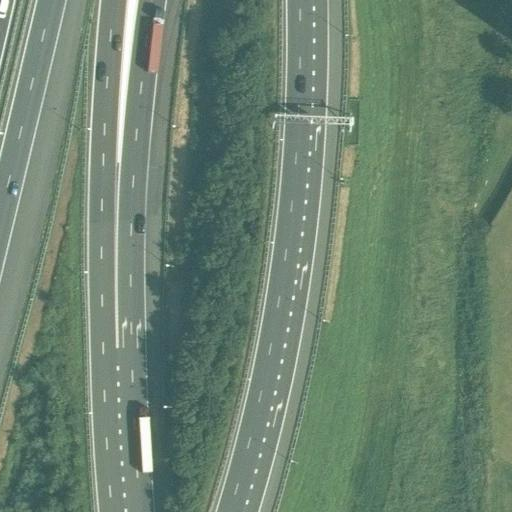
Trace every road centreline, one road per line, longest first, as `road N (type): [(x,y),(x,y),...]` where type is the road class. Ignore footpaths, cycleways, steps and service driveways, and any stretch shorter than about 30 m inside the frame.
road 1 (motorway): [(229,511),(277,318),(299,100),(298,0)]
road 2 (motorway): [(114,350),(157,0)]
road 3 (motorway): [(114,350),(98,241),(113,0)]
road 4 (motorway): [(0,215),(50,0)]
road 5 (motorway): [(126,511),(114,350)]
